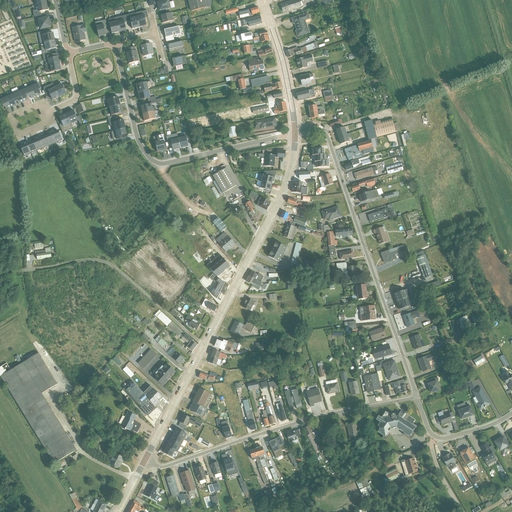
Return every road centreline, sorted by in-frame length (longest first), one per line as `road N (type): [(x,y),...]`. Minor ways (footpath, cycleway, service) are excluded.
road 1 (residential): [(414,396),(328,139),(320,130),(294,130)]
road 2 (residential): [(145,459),(161,467),(304,420),(414,396)]
road 3 (residential): [(115,47),(135,131),(153,161),(294,136)]
road 4 (tertiary): [(203,346),(281,198),(294,136)]
road 5 (tertiary): [(294,130),(263,0)]
road 6 (tertiary): [(145,459),(203,346)]
road 7 (residential): [(414,396),(440,438),(511,413)]
road 8 (track): [(0,277),(93,259),(117,269)]
